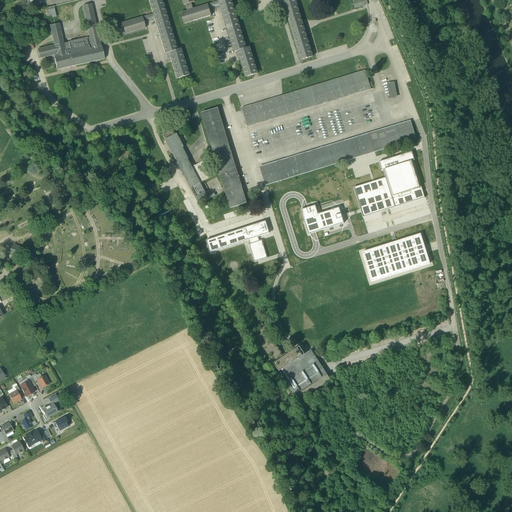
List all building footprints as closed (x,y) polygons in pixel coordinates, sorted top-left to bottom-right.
[(177,50),(161,0),(148,0),(153,14),(154,18),(165,54),(168,53),(176,79),(189,75),(181,49),(177,50)] [(195,2),(193,0),(182,0),(184,5),(185,5),(187,11),(193,9),(191,3),(195,2)] [(231,0),(218,0),(219,1),(220,5),(234,52),(238,51),(246,77),(258,74),(250,47),(246,48),(231,0)] [(282,0),(301,61),(313,57),(295,0),(282,0)] [(357,0),(353,1),(355,8),(363,6),(365,5),(363,0),(357,0)] [(68,43),(64,44),(59,23),(50,25),(54,45),(38,49),(40,58),(56,54),(57,57),(54,57),(57,70),(104,59),(101,47),(91,4),(82,6),(90,38),(87,39),(87,38),(68,42),(68,43)] [(187,11),(180,13),(184,24),(211,16),(209,8),(208,5),(193,9),(187,11)] [(54,6),(46,8),(48,16),(52,15),(53,18),(56,17),(54,6)] [(142,17),(117,25),(121,36),(145,28),(143,21),(142,17)] [(242,109),(247,127),(371,90),(370,88),(369,83),(365,71),(242,109)] [(387,84),(390,99),(397,98),(395,82),(387,84)] [(247,203),(218,108),(201,113),(230,208),(247,203)] [(410,121),(260,167),(265,186),(344,162),(375,152),(416,140),(410,121)] [(172,130),(163,135),(165,139),(164,140),(162,142),(163,145),(166,143),(171,153),(172,153),(182,148),(183,147),(180,143),(181,142),(181,143),(184,141),(182,136),(179,138),(178,139),(176,134),(175,134),(172,130)] [(195,135),(188,142),(191,145),(198,138),(195,135)] [(192,167),(182,148),(172,153),(195,197),(205,192),(200,183),(192,167)] [(412,152),(379,162),(381,171),(383,171),(413,161),(414,161),(412,152)] [(413,161),(383,171),(385,178),(354,187),(363,216),(424,197),(413,161)] [(202,162),(192,167),(200,183),(210,178),(202,162)] [(205,192),(195,197),(198,202),(207,197),(205,192)] [(314,206),(301,210),(309,234),(343,223),(339,208),(317,215),(314,206)] [(264,221),(205,240),(209,252),(249,239),(258,236),(268,233),(264,221)] [(420,234),(363,252),(372,282),(430,264),(420,234)] [(261,241),(259,241),(250,244),(249,244),(254,261),(267,258),(261,241)] [(26,250),(14,245),(13,246),(15,246),(13,255),(11,254),(11,255),(24,256),(26,250)] [(262,323),(252,330),(292,392),(291,393),(293,396),(294,396),(298,401),(308,395),(308,394),(330,380),(311,350),(304,354),(300,347),(284,357),(262,323)] [(49,384),(45,376),(37,380),(39,384),(42,388),(49,384)] [(31,378),(27,380),(28,382),(29,382),(32,388),(36,386),(31,378)] [(32,388),(29,382),(28,382),(21,386),(22,389),(22,390),(24,394),(25,393),(26,397),(34,392),(32,388)] [(19,395),(16,391),(10,395),(14,403),(21,400),(19,395)] [(53,404),(42,410),(45,415),(47,418),(49,417),(58,412),(53,404)] [(65,417),(53,424),(55,428),(57,427),(60,432),(68,427),(66,423),(68,422),(65,417)] [(28,420),(27,418),(26,419),(22,421),(21,425),(24,425),(26,430),(32,427),(28,420)] [(9,423),(1,427),(3,431),(5,435),(6,435),(13,431),(9,423)] [(37,431),(24,438),(29,447),(41,440),(42,440),(38,434),(37,431)] [(43,432),(38,434),(42,440),(41,440),(42,442),(48,440),(47,438),(43,432)] [(19,443),(12,447),(13,450),(16,455),(24,450),(19,443)] [(9,457),(5,450),(0,452),(0,459),(1,462),(9,457)]
